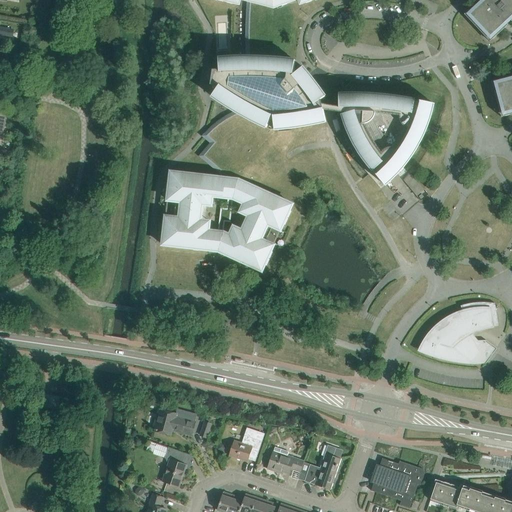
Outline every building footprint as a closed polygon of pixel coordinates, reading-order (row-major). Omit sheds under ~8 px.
[(168,200),(182,202),(181,204),(176,203),(175,215),(180,216),(180,218),(166,216),(165,222),(162,245),(207,250),(208,245),(216,246),(220,246),(222,247),(223,248),(221,252),(262,271),(271,250),(274,245),(261,239),(262,237),(267,240),(272,228),(267,226),(268,224),(280,230),(283,225),(292,204),(256,187),(251,185),(249,190),(237,184),(240,178),(244,173),(247,167),(251,162),(254,157),(258,151),(262,146),(266,140),(270,135),(275,130),(278,129),(290,128),(303,126),(317,124),(326,122),(323,110),(327,110),(332,111),(344,113),(344,114),(342,114),(342,115),(343,117),(343,118),(344,120),(344,121),(345,123),(345,124),(346,126),(347,127),(347,129),(348,130),(348,132),(349,133),(350,135),(350,136),(351,137),(352,139),(352,140),(353,141),(354,143),(354,144),(355,146),(356,147),(357,148),(358,150),(359,151),(359,153),(360,154),(361,155),(362,157),(363,158),(364,160),(365,161),(366,162),(367,163),(368,165),(369,166),(370,167),(371,169),(372,170),(373,171),(374,170),(377,174),(376,174),(385,185),(386,184),(388,183),(389,182),(390,181),(392,180),(393,178),(394,177),(395,176),(397,175),(398,174),(402,168),(407,163),(408,162),(409,160),(410,159),(411,157),(412,156),(413,155),(414,153),(415,152),(415,150),(416,149),(417,148),(418,146),(419,145),(419,143),(420,142),(421,141),(422,139),(422,138),(423,136),(424,135),(424,133),(425,132),(426,130),(426,129),(427,127),(427,126),(428,124),(429,123),(429,121),(430,120),(430,118),(431,117),(431,115),(432,113),(432,112),(432,110),(433,108),(433,107),(434,105),(434,104),(420,101),(420,102),(415,101),(415,100),(409,99),(402,98),(396,97),(390,96),(385,95),(379,95),(372,94),(365,94),(358,94),(352,94),(346,94),(341,94),(339,94),(339,107),(322,104),(321,100),(326,96),(324,94),(323,92),(321,90),(318,86),(316,83),(313,79),(310,76),(309,74),(307,72),(305,70),(303,67),(297,72),(294,72),(295,60),(289,59),(283,59),(277,58),(271,58),(274,7),(277,6),(283,4),(294,0),(298,0),(299,3),(300,4),(301,4),(305,2),(311,0),(222,0),(234,3),(238,4),(239,4),(239,3),(240,0),(244,0),(247,1),(250,1),(250,5),(250,8),(250,11),(249,14),(249,17),(249,31),(249,34),(249,37),(249,39),(249,42),(249,45),(249,57),(246,57),(243,57),(241,57),(238,57),(236,57),(234,57),(226,57),(219,58),(220,70),(213,70),(211,85),(217,89),(212,96),(215,98),(217,100),(219,102),(222,103),(224,105),(226,106),(234,111),(238,113),(234,115),(227,119),(219,124),(213,129),(207,135),(207,136),(215,142),(203,156),(220,169),(220,173),(219,182),(215,182),(216,177),(171,172),(168,194),(168,200)] [(511,21),(511,0),(485,0),(479,0),(464,14),(490,42),(508,25),(506,22),(509,19),(511,22),(511,21)] [(15,29),(0,26),(0,35),(13,37),(15,29)] [(511,75),(492,81),(501,117),(511,114),(511,75)] [(422,345),(420,350),(424,352),(428,353),(432,355),(436,356),(440,357),(444,358),(448,359),(451,360),(455,361),(459,361),(461,362),(464,362),(467,362),(470,363),(472,363),(475,363),(477,363),(478,363),(480,363),(482,363),(484,363),(486,363),(495,351),(497,348),(486,340),(478,341),(475,341),(473,338),(470,334),(473,332),(476,331),(479,330),(482,329),(485,328),(492,327),(495,326),(499,326),(496,306),(495,303),(488,302),(481,302),(474,303),(467,304),(460,306),(462,310),(462,311),(459,313),(456,314),(453,315),(450,316),(448,318),(445,320),(442,322),(439,324),(437,326),(434,329),(431,332),(427,337),(424,341),(422,345)] [(58,409),(60,397),(46,395),(44,407),(58,409)] [(191,435),(195,422),(197,414),(178,409),(176,414),(159,410),(153,430),(170,434),(171,430),(191,435)] [(212,424),(205,422),(200,435),(208,438),(212,424)] [(255,462),(265,434),(247,428),(242,443),(234,440),(229,456),(248,462),(249,459),(255,462)] [(149,443),(147,450),(154,452),(156,445),(149,443)] [(330,490),(341,459),(333,456),(336,448),(328,445),(325,455),(321,466),(311,463),(304,481),(330,490)] [(271,459),(268,469),(276,472),(277,470),(289,474),(291,468),(300,472),(303,462),(304,460),(289,455),(290,451),(275,446),(273,451),(271,459)] [(185,469),(182,463),(185,454),(176,450),(169,447),(165,458),(170,459),(162,481),(170,484),(179,487),(185,469)] [(372,487),(371,491),(381,494),(382,494),(397,499),(398,500),(401,501),(400,505),(410,509),(410,508),(413,500),(418,484),(420,485),(420,486),(421,485),(425,473),(423,469),(418,467),(417,469),(415,468),(415,466),(400,461),(399,460),(398,461),(399,461),(399,463),(398,463),(381,458),(379,466),(375,465),(378,466),(373,483),(372,487)] [(511,511),(511,497),(511,501),(510,504),(508,503),(505,502),(506,499),(496,496),(494,499),(481,494),(483,491),(471,487),(469,490),(462,488),(461,491),(455,489),(456,486),(445,482),(443,485),(436,483),(430,500),(456,509),(458,506),(475,511),(511,511)] [(136,490),(136,494),(138,496),(141,496),(144,492),(145,489),(142,487),(139,487),(136,490)] [(223,511),(228,511),(234,495),(224,492),(217,510),(223,511)] [(165,511),(167,509),(160,507),(163,498),(154,494),(150,503),(152,504),(149,511),(165,511)] [(252,511),(258,498),(246,494),(244,499),(243,501),(244,502),(240,511),(252,511)] [(240,511),(244,502),(243,501),(244,499),(234,495),(228,511),(240,511)] [(264,511),(268,501),(258,498),(252,511),(264,511)] [(413,500),(410,508),(417,510),(419,502),(413,500)] [(274,511),(277,504),(268,501),(264,511),(274,511)] [(289,511),(291,507),(281,503),(277,511),(289,511)]
